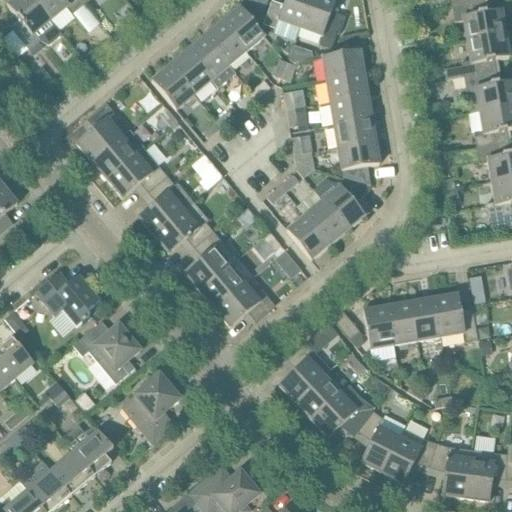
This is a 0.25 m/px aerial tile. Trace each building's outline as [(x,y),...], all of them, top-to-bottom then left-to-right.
[(36,35),(51,23),(31,0),(14,0),(7,6),(8,7),(7,8),(17,20),(21,26),(13,33),(29,53),(41,42),(36,35)] [(31,0),(51,23),(66,10),(72,17),(84,7),(78,0),(31,0)] [(295,44),(300,31),(311,0),(286,0),(283,7),(271,3),(263,27),(275,31),(273,36),(295,44)] [(335,3),(327,0),(311,0),(300,31),(322,39),(318,47),(331,52),(337,36),(339,37),(345,19),(331,14),(335,3)] [(449,0),(451,9),(483,3),(482,0),(449,0)] [(222,25),(246,54),(264,39),(257,30),(262,17),(249,1),(222,25)] [(466,43),(506,36),(503,14),(501,14),(501,13),(485,15),(483,3),(451,9),(454,25),(463,23),(466,43)] [(229,69),(246,54),(222,25),(204,39),(229,69)] [(446,83),(464,80),(495,74),(494,63),(509,60),(509,59),(510,58),(506,36),(466,43),(470,63),(461,64),(462,69),(444,72),(446,83)] [(211,83),(229,69),(204,39),(187,54),(211,83)] [(432,41),(421,43),(422,51),(434,49),(432,41)] [(322,60),(326,83),(363,76),(358,47),(340,51),(341,56),(322,60)] [(187,54),(169,68),(194,98),(211,83),(187,54)] [(273,78),(281,81),(287,65),(279,62),(273,78)] [(296,68),(287,65),(281,81),(290,85),(296,68)] [(176,113),(194,98),(169,68),(151,83),(176,113)] [(511,83),(497,86),(495,74),(464,80),(466,96),(475,94),(479,114),(511,108),(511,83)] [(367,99),(363,76),(326,83),(329,105),(367,99)] [(256,101),(270,90),(264,84),(251,95),(256,101)] [(283,96),(286,113),(294,111),(291,94),(283,96)] [(256,101),(251,95),(237,106),(243,112),(256,101)] [(371,121),(367,99),(329,105),(333,128),(371,121)] [(449,102),(434,105),(437,120),(452,117),(449,102)] [(77,146),(92,164),(122,139),(107,121),(114,115),(106,106),(86,122),(94,131),(77,146)] [(473,135),(476,151),(508,145),(506,134),(511,132),(511,108),(479,114),(482,133),(473,135)] [(177,124),(166,111),(160,116),(171,130),(177,124)] [(297,128),(294,111),(286,113),(289,130),(297,128)] [(221,131),(234,120),(229,113),(215,124),(221,131)] [(371,121),(333,128),(337,150),(375,144),(371,121)] [(221,131),(215,124),(202,135),(208,142),(221,131)] [(92,164),(107,182),(137,158),(122,139),(92,164)] [(290,141),(293,158),(302,156),(299,139),(290,141)] [(379,167),(375,144),(337,150),(342,181),(371,191),(367,169),(379,167)] [(511,156),(510,157),(508,145),(476,151),(479,167),(488,165),(491,185),(511,181),(511,156)] [(140,186),(148,196),(167,179),(144,152),(137,158),(107,182),(123,201),(140,186)] [(295,164),(314,171),(311,155),(302,156),(293,158),(295,164)] [(314,171),(295,164),(296,172),(303,181),(314,171)] [(223,179),(215,169),(207,175),(216,185),(223,179)] [(293,177),(280,188),(285,195),(298,184),(293,177)] [(175,189),(167,179),(148,196),(155,205),(138,219),(153,238),(192,206),(177,188),(175,189)] [(322,204),(346,233),(369,214),(359,202),(371,191),(342,181),(340,189),(322,204)] [(511,218),(511,181),(491,185),(495,205),(486,206),(488,222),(511,218)] [(0,236),(8,230),(0,221),(17,206),(2,188),(0,189),(0,236)] [(272,206),(285,195),(280,188),(266,199),(272,206)] [(455,193),(446,194),(449,209),(458,207),(455,193)] [(322,204),(304,218),(329,248),(346,233),(322,204)] [(186,242),(194,251),(215,233),(192,206),(153,238),(169,256),(186,242)] [(304,218),(286,233),(311,263),(329,248),(304,218)] [(238,261),(215,233),(194,251),(201,260),(184,275),(199,293),(229,268),(238,261)] [(269,235),(263,240),(274,254),(280,248),(269,235)] [(293,281),(304,272),(287,252),(276,261),(293,281)] [(199,293),(214,312),(245,287),(229,268),(199,293)] [(99,304),(82,284),(78,279),(69,287),(59,276),(35,296),(55,319),(62,313),(76,329),(89,318),(86,315),(99,304)] [(260,305),(245,287),(214,312),(230,330),(247,316),(255,325),(275,308),(267,299),(260,305)] [(477,343),(473,318),(461,320),(458,297),(434,301),(441,340),(464,336),(465,345),(477,343)] [(441,340),(434,301),(410,305),(417,344),(441,340)] [(370,352),(393,348),(387,309),(386,309),(385,304),(365,308),(366,313),(363,313),(370,352)] [(417,344),(410,305),(387,309),(393,348),(417,344)] [(9,317),(4,321),(20,340),(29,333),(13,314),(9,317)] [(342,315),(333,323),(349,342),(359,334),(342,315)] [(121,330),(118,327),(110,334),(101,324),(72,348),(82,359),(88,354),(115,387),(134,371),(127,363),(139,353),(129,341),(131,339),(132,336),(126,329),(123,329),(121,330)] [(489,327),(478,329),(480,341),(491,339),(489,327)] [(33,366),(12,340),(0,349),(0,362),(15,381),(33,366)] [(491,344),(481,345),(483,356),(492,355),(491,344)] [(305,346),(299,351),(285,362),(295,372),(278,388),(295,405),(323,378),(308,361),(314,355),(305,346)] [(359,378),(365,372),(353,359),(347,365),(359,378)] [(0,393),(15,381),(0,362),(0,393)] [(363,387),(371,379),(366,373),(358,380),(363,387)] [(153,446),(175,428),(164,415),(180,402),(159,376),(133,397),(134,399),(122,409),(153,446)] [(323,378),(295,405),(310,422),(340,395),(323,378)] [(70,400),(56,384),(45,394),(58,410),(70,400)] [(411,386),(407,394),(421,403),(426,395),(411,386)] [(348,388),(340,395),(310,422),(328,440),(340,428),(353,440),(357,434),(373,414),(375,411),(360,401),(348,388)] [(96,406),(86,393),(75,403),(85,415),(96,406)] [(452,408),(450,399),(434,402),(435,411),(452,408)] [(24,409),(15,416),(21,423),(30,416),(24,409)] [(360,465),(382,475),(399,440),(378,430),(382,421),(373,414),(357,434),(370,444),(360,465)] [(33,433),(47,422),(41,415),(27,426),(33,433)] [(21,423),(15,416),(4,425),(10,432),(21,423)] [(111,465),(105,458),(112,452),(93,429),(85,436),(89,441),(74,454),(95,479),(111,465)] [(420,451),(399,440),(382,475),(403,486),(413,466),(429,471),(437,446),(424,442),(420,451)] [(5,444),(0,448),(0,460),(0,461),(11,451),(5,444)] [(465,501),(470,462),(471,453),(448,450),(437,446),(429,471),(444,476),(441,498),(465,501)] [(95,479),(74,454),(50,474),(71,498),(95,479)] [(505,483),(506,457),(494,456),(493,465),(470,462),(465,501),(488,504),(491,482),(505,483)] [(42,511),(54,511),(71,498),(50,474),(43,464),(19,484),(27,493),(42,511)] [(221,470),(189,497),(202,511),(248,511),(245,508),(259,496),(240,473),(231,481),(221,470)] [(42,511),(27,493),(12,506),(7,500),(0,506),(0,509),(2,511),(42,511)]
